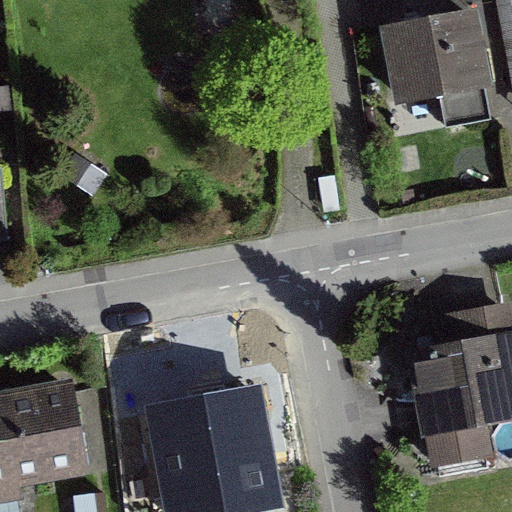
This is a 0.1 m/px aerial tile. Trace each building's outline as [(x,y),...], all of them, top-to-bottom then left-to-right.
[(511,0),(494,0),(511,93),(511,0)] [(427,23),(381,32),(396,112),(411,109),(412,116),(428,113),(427,108),(439,106),(444,134),(492,125),(486,95),(493,93),(478,14),(442,20),(441,15),(426,18),(427,23)] [(0,88),(0,113),(13,112),(10,87),(0,88)] [(95,201),(109,177),(74,156),(59,180),(95,201)] [(318,179),(323,215),(339,213),(334,177),(318,179)] [(433,335),(402,340),(421,444),(426,443),(431,472),(441,470),(443,478),(489,470),(487,461),(494,460),(489,431),(511,426),(511,308),(511,305),(430,319),(433,335)] [(72,383),(0,395),(0,511),(22,511),(21,504),(31,503),(29,491),(90,480),(72,383)] [(187,408),(145,415),(161,511),(283,511),(263,393),(223,400),(221,391),(185,397),(187,408)]
